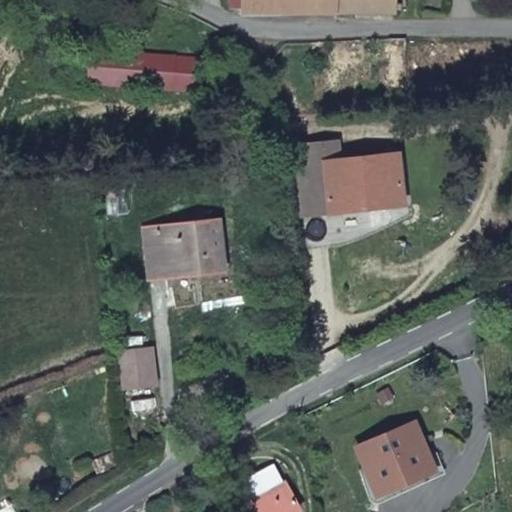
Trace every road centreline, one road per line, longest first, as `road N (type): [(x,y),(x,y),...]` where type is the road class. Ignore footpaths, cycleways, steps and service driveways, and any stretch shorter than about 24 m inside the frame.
road 1 (unclassified): [(104,511),(339,374),(511,290)]
road 2 (residential): [(177,0),(242,28),(511,28)]
